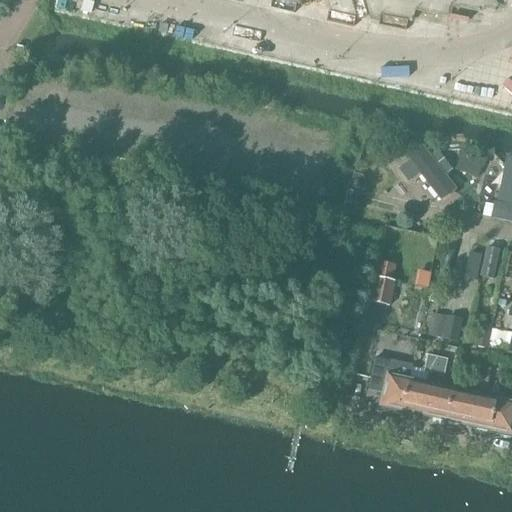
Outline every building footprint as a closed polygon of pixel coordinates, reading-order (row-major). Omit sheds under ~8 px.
[(134,25),(164,32),(167,21),(136,14),(134,25)] [(170,20),(170,27),(194,29),(194,22),(170,20)] [(417,140),(402,151),(441,203),(455,192),(417,140)] [(465,146),(457,169),(481,177),(489,154),(465,146)] [(511,206),(511,157),(505,156),(495,204),(511,208),(511,206)] [(487,245),(487,252),(471,251),(470,276),(499,277),(501,246),(487,245)] [(394,282),(376,278),(371,303),(389,307),(394,282)] [(499,299),(509,301),(511,289),(511,283),(503,281),(499,299)] [(428,336),(441,339),(445,317),(432,314),(428,336)] [(443,340),(455,342),(460,320),(448,317),(443,340)] [(474,347),(486,349),(492,325),(479,323),(474,347)] [(436,363),(427,361),(423,377),(411,374),(402,411),(424,416),(436,363)] [(411,371),(374,362),(368,390),(383,394),(380,409),(397,413),(398,410),(402,411),(411,374),(411,371)] [(445,365),(436,363),(424,416),(446,420),(453,390),(436,386),(438,376),(442,377),(445,365)] [(469,379),(478,381),(480,369),(471,367),(469,379)] [(480,369),(478,381),(487,383),(490,371),(480,369)] [(446,420),(468,425),(477,385),(472,384),(470,394),(453,390),(446,420)] [(487,429),(490,430),(496,400),(480,396),(482,386),(477,385),(468,425),(477,427),(476,430),(486,432),(487,429)] [(511,403),(496,400),(490,430),(494,431),(494,434),(511,438),(511,433),(511,403)]
